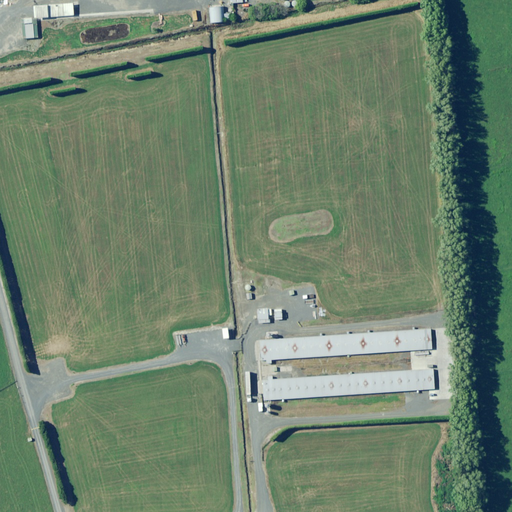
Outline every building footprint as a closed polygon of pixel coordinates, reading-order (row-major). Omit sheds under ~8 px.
[(285,9),(298,8),(298,1),(302,1),(302,0),(279,0),(279,1),(284,0),(285,9)] [(74,16),(73,2),(32,6),(33,19),(74,16)] [(224,20),(223,15),(223,5),(209,6),(210,23),(224,23),(224,20)] [(22,40),(38,38),(36,21),(32,21),(32,18),(23,19),(23,20),(23,22),(20,22),(22,40)] [(271,315),(271,309),(257,310),(257,324),(268,323),(268,316),(271,315)] [(436,349),(435,329),(259,341),(261,361),(266,360),(266,364),(271,364),(271,360),(436,349)] [(439,389),(438,369),(262,381),(264,401),(439,389)]
